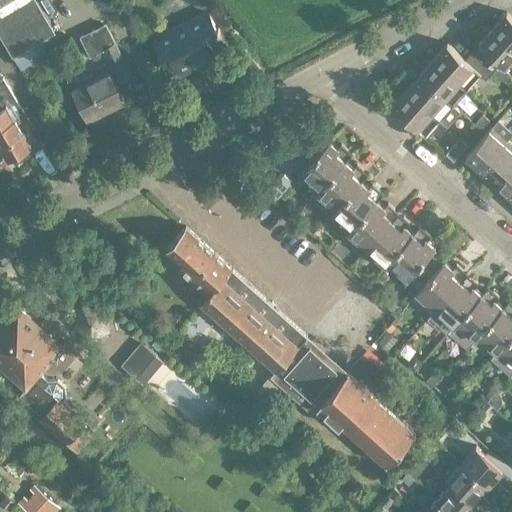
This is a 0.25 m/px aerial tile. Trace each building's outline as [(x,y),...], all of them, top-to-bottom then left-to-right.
[(38,0),(0,0),(0,32),(13,54),(55,29),(38,0)] [(511,16),(505,11),(491,27),(511,45),(511,16)] [(166,27),(150,34),(169,71),(177,67),(181,74),(198,66),(197,62),(216,53),(213,46),(223,41),(218,32),(220,30),(218,26),(216,27),(208,12),(168,32),(166,27)] [(90,57),(103,50),(120,82),(132,76),(115,42),(106,23),(79,35),(90,57)] [(511,72),(511,45),(491,27),(470,50),(492,70),(499,62),(511,73),(511,72)] [(492,70),(470,50),(464,58),(446,42),(432,58),(466,88),(480,73),(485,78),(492,70)] [(466,88),(432,58),(418,73),(453,103),(466,88)] [(87,120),(124,102),(109,71),(72,90),(87,120)] [(453,103),(418,73),(405,88),(439,119),(447,126),(461,110),(453,103)] [(3,76),(0,77),(0,145),(8,159),(30,146),(14,118),(24,112),(3,76)] [(439,119),(405,88),(391,104),(425,134),(439,119)] [(474,121),(481,128),(489,119),(482,113),(474,121)] [(481,169),(507,140),(511,133),(511,130),(498,118),(491,126),(465,155),(481,169)] [(465,131),(472,137),(481,128),(474,121),(465,131)] [(459,136),(445,152),(453,159),(467,143),(459,136)] [(328,139),(301,170),(319,187),(320,187),(344,159),(341,157),(348,149),(340,142),(337,147),(328,139)] [(511,144),(507,140),(481,169),(496,183),(511,164),(511,144)] [(320,187),(319,187),(316,190),(335,206),(335,207),(360,179),(356,176),(363,169),(356,162),(352,167),(344,159),(320,187)] [(511,196),(511,195),(511,164),(496,183),(511,196)] [(275,200),(291,180),(283,173),(266,193),(275,200)] [(335,207),(335,206),(332,210),(351,227),(376,199),(372,196),(379,189),(372,182),(368,186),(360,179),(335,207)] [(351,227),(348,230),(367,246),(391,219),(388,216),(394,208),(387,202),(383,206),(376,199),(351,227)] [(391,219),(367,246),(386,263),(389,260),(388,260),(413,232),(405,225),(408,221),(401,214),(394,221),(391,219)] [(231,268),(185,226),(164,249),(180,263),(177,267),(206,292),(199,301),(200,302),(231,268)] [(415,235),(413,232),(388,260),(389,260),(407,277),(410,274),(422,284),(422,285),(444,260),(443,259),(442,261),(430,250),(435,245),(426,238),(430,234),(422,227),(415,235)] [(422,285),(422,284),(416,291),(435,308),(460,280),(456,277),(463,269),(455,262),(452,267),(444,260),(422,285)] [(307,335),(231,268),(200,302),(276,370),(303,339),(307,335)] [(447,330),(480,292),(473,286),(477,281),(470,275),(463,283),(461,281),(460,280),(435,308),(427,317),(438,328),(439,326),(445,332),(447,330)] [(478,333),(502,306),(494,299),(498,295),(491,288),(484,296),(482,294),(480,292),(447,330),(466,347),(478,333)] [(478,333),(478,334),(496,350),(511,332),(511,301),(505,309),(502,306),(478,333)] [(73,326),(90,340),(107,330),(103,309),(82,306),(73,326)] [(0,327),(0,366),(25,389),(18,396),(41,416),(39,418),(76,453),(93,434),(59,403),(64,397),(64,386),(57,380),(47,380),(39,373),(51,361),(47,357),(59,344),(18,307),(0,327)] [(377,343),(387,352),(396,341),(386,332),(377,343)] [(511,332),(496,350),(490,357),(508,374),(511,369),(511,332)] [(336,370),(309,345),(303,339),(276,370),(271,375),(322,422),(327,416),(338,427),(341,423),(385,463),(414,432),(347,371),(340,365),(336,370)] [(121,367),(142,385),(162,363),(141,345),(121,367)] [(375,386),(385,375),(362,353),(351,365),(375,386)] [(511,477),(475,445),(460,461),(487,485),(494,477),(506,488),(511,481),(511,477)] [(487,485),(460,461),(445,478),(450,482),(451,482),(484,511),(493,511),(497,508),(480,493),(487,485)] [(484,511),(451,482),(450,482),(436,497),(452,511),(484,511)] [(24,495),(18,502),(30,511),(49,511),(57,503),(34,483),(30,488),(34,492),(28,499),(24,495)] [(163,501),(155,492),(148,498),(157,507),(163,501)] [(378,502),(379,504),(385,509),(393,500),(385,494),(378,502)] [(452,511),(436,497),(423,511),(452,511)]
